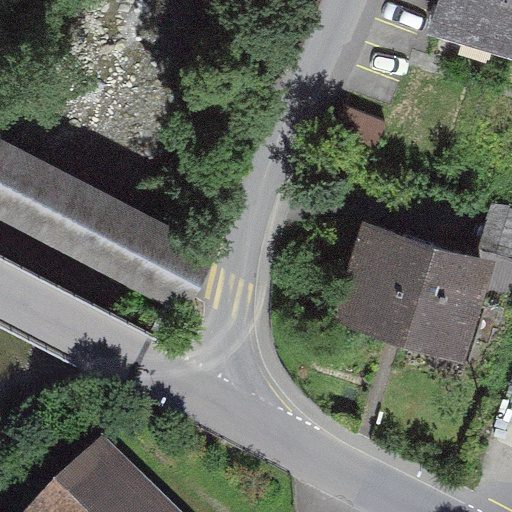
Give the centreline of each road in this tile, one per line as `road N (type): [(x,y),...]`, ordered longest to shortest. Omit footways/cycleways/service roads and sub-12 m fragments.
road 1 (residential): [(339,0),(242,231),(218,372),(204,400)]
road 2 (tertiary): [(423,511),(204,400)]
road 3 (tertiary): [(204,400),(0,293)]
